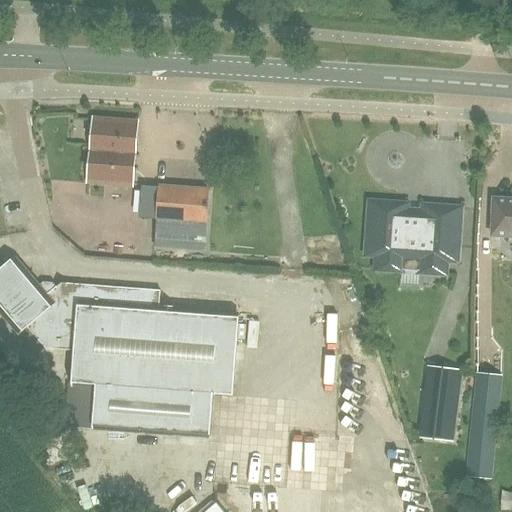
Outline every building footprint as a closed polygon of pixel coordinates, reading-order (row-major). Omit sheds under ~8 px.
[(137,122),(93,119),(88,181),(132,184),(137,122)] [(208,190),(158,187),(155,240),(204,243),(208,190)] [(511,200),(493,199),(492,236),(511,236),(511,200)] [(457,259),(461,209),(423,206),(423,214),(403,213),(403,205),(379,203),(369,212),(366,253),(377,254),(376,269),(402,271),(402,270),(418,271),(418,273),(445,275),(446,259),(457,259)] [(159,292),(140,290),(58,284),(47,295),(15,257),(0,270),(0,313),(19,336),(28,328),(45,349),(74,351),(71,380),(95,382),(92,427),(210,436),(213,391),(233,393),(239,316),(158,310),(159,292)] [(426,366),(418,440),(453,443),(462,371),(426,366)] [(475,371),(462,475),(489,479),(502,374),(475,371)] [(225,511),(216,501),(202,511),(225,511)]
